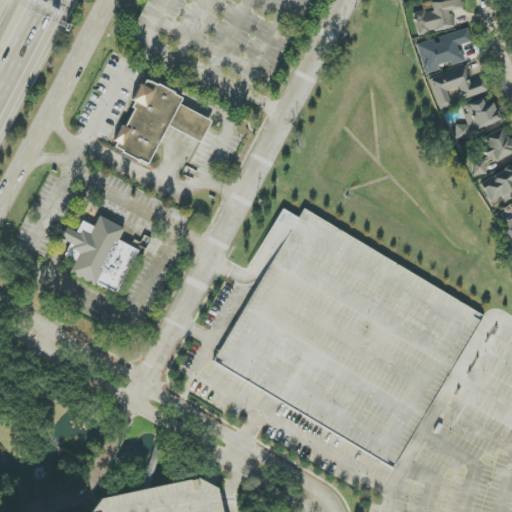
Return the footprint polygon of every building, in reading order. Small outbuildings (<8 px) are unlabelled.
[(454,28),(451,11),(463,9),(461,0),(438,0),(431,1),(432,10),(413,14),(417,35),(454,28)] [(424,74),(440,70),(438,65),(450,62),(451,66),(464,62),(459,46),(472,43),(468,29),(435,38),(436,39),(416,44),(424,74)] [(429,80),(439,110),(451,106),(447,92),(459,87),(463,100),(489,91),(484,77),(470,82),(465,67),(429,80)] [(167,126),(201,142),(211,121),(179,106),(183,97),(144,79),(112,148),(149,165),(167,126)] [(453,128),(458,142),(471,137),(469,133),(500,121),(493,104),(485,107),(482,99),(464,106),(467,114),(463,116),(466,123),(453,128)] [(487,173),(484,165),(511,155),(511,149),(504,129),(481,137),(488,157),(469,164),(473,178),(487,173)] [(490,204),(508,196),(507,193),(511,190),(511,167),(480,181),(490,204)] [(116,295),(137,250),(118,241),(124,229),(99,217),(94,227),(82,222),(77,233),(66,228),(61,240),(71,244),(65,256),(76,261),(70,273),(116,295)] [(225,511),(222,481),(117,492),(89,511),(88,511),(225,511)]
